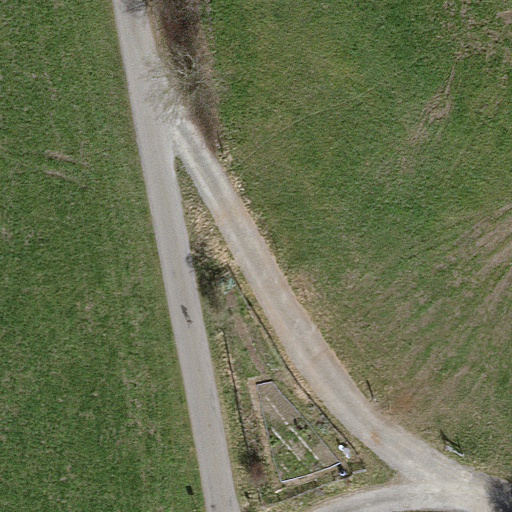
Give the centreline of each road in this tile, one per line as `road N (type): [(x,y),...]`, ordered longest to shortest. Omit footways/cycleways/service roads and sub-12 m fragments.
road 1 (unclassified): [(232,511),(150,0)]
road 2 (track): [(166,96),(334,389),(474,495)]
road 3 (track): [(511,509),(474,495),(376,500),(348,511)]
